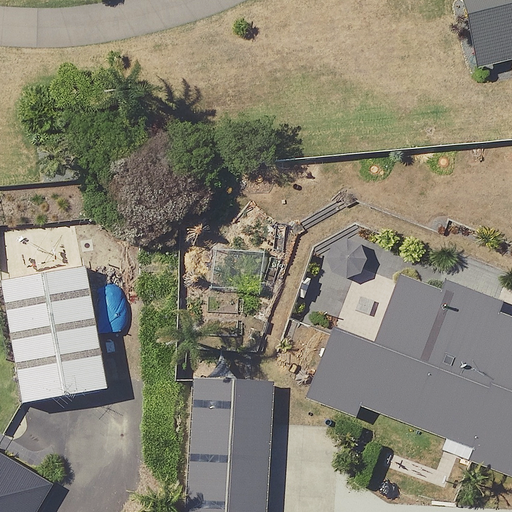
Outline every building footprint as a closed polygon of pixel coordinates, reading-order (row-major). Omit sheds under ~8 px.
[(511,0),(458,0),(482,71),(511,63),(511,0)] [(450,255),(439,292),(359,267),(363,254),(325,241),(298,326),(332,337),(312,401),(475,452),(470,468),(511,481),(511,400),(511,326),(493,321),(508,274),(450,255)] [(86,272),(1,287),(23,411),(108,397),(86,272)] [(261,511),(270,391),(195,386),(186,511),(261,511)] [(0,511),(41,511),(57,486),(0,450),(0,511)]
